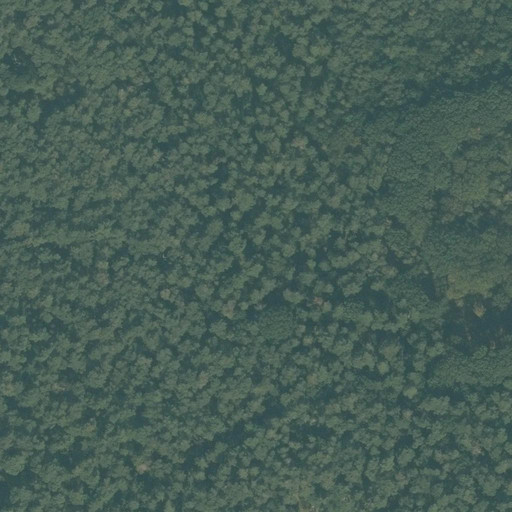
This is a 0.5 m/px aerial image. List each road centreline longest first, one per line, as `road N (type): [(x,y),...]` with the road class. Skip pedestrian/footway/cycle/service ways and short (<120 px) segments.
road 1 (track): [(96,511),(268,415),(511,367)]
road 2 (track): [(430,380),(476,511)]
